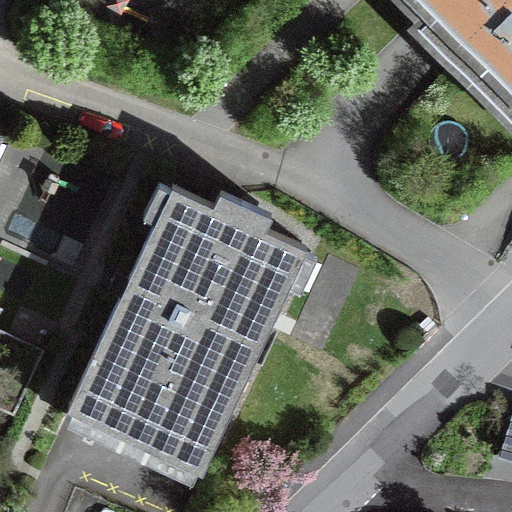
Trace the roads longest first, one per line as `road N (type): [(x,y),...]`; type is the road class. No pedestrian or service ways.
road 1 (residential): [(342,493),(511,315)]
road 2 (residential): [(342,493),(511,508)]
